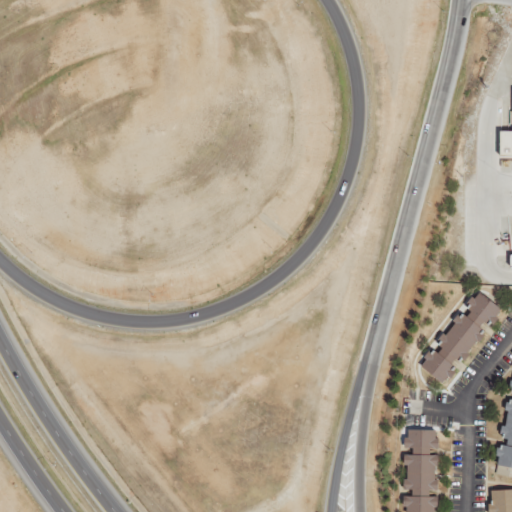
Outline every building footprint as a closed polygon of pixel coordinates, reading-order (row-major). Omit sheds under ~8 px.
[(511,128),(503,128),(504,155),(511,154),(511,128)] [(441,384),(419,366),(478,293),(499,310),(441,384)] [(511,468),(497,465),(511,378),(511,468)] [(432,511),(403,511),(404,430),(433,430),(432,511)] [(511,511),(490,511),(490,490),(511,489),(511,511)]
